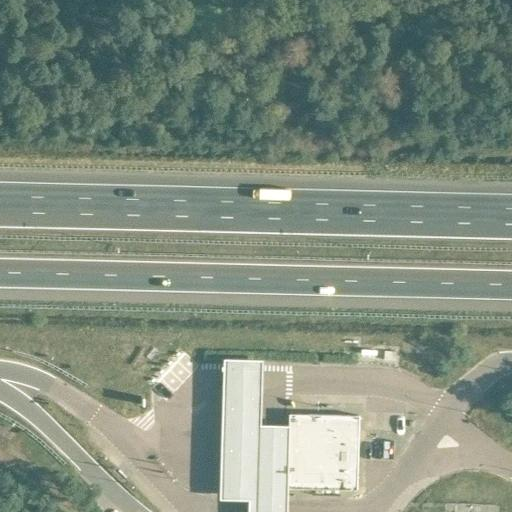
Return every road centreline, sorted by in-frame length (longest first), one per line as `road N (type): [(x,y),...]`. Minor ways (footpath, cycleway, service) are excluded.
road 1 (motorway): [(511,215),(0,203)]
road 2 (motorway): [(0,276),(511,283)]
